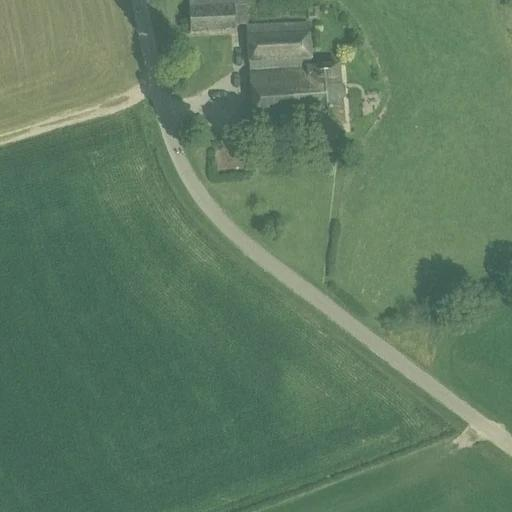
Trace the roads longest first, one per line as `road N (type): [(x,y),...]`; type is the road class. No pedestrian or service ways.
road 1 (unclassified): [(511,447),(250,248),(192,186),(174,152),(140,0)]
road 2 (unknown): [(0,142),(159,89)]
